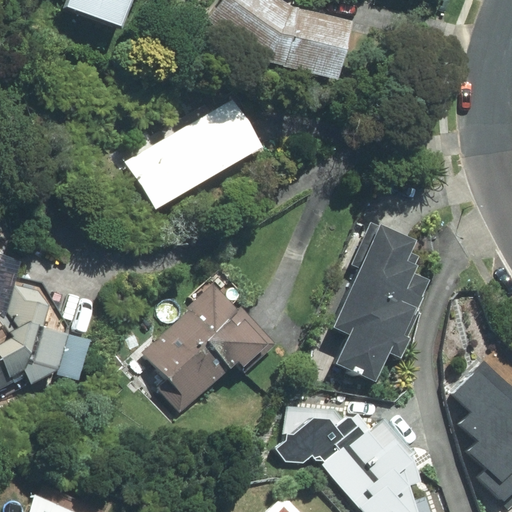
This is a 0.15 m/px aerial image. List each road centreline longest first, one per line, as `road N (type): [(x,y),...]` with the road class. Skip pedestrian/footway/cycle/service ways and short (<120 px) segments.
road 1 (unknown): [(499,197),(450,263),(424,349),(431,411),(460,511)]
road 2 (residential): [(511,219),(499,197),(489,131),(492,82),(511,16)]
